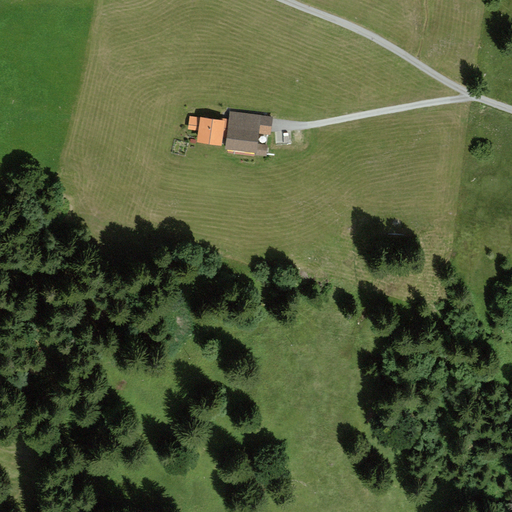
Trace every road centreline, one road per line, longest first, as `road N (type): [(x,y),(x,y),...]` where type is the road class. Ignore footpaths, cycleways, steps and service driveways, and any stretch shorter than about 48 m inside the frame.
road 1 (track): [(233,170),(271,173),(286,121),(325,123),(474,97)]
road 2 (unclassified): [(511,110),(474,97),(377,36),(284,0)]
